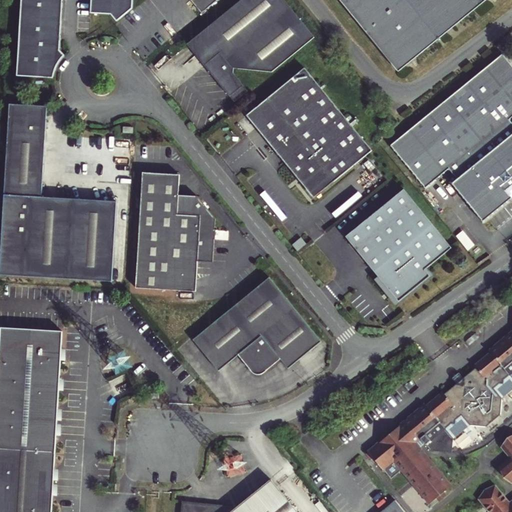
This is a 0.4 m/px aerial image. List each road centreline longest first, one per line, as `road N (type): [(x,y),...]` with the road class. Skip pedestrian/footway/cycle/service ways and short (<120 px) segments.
road 1 (unclassified): [(367,360),(141,88)]
road 2 (unclassified): [(160,445),(195,423),(289,411),(367,360)]
road 3 (unclassified): [(367,360),(511,261)]
road 4 (unclassified): [(141,88),(107,55),(84,62),(75,75),(78,100),(107,109),(126,101)]
